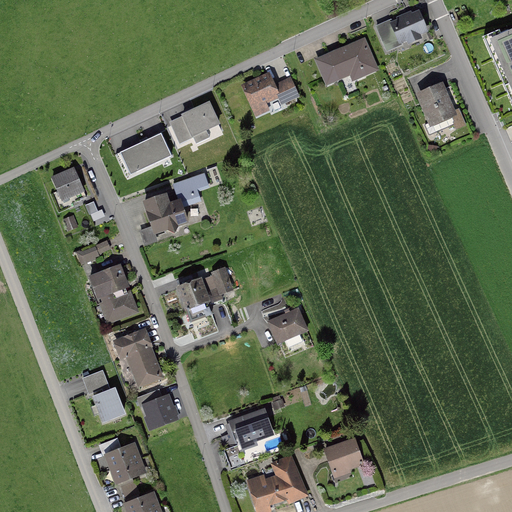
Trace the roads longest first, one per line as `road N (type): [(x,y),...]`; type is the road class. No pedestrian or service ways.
road 1 (residential): [(226,511),(160,320),(84,140)]
road 2 (residential): [(84,140),(389,0)]
road 3 (residential): [(0,247),(103,511)]
road 4 (residential): [(431,0),(511,183)]
road 5 (residential): [(347,511),(511,459)]
